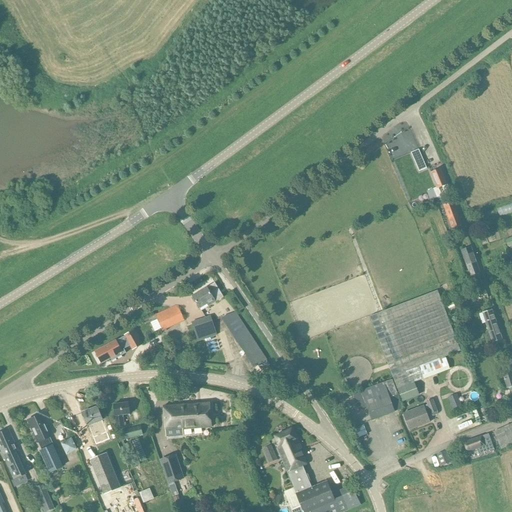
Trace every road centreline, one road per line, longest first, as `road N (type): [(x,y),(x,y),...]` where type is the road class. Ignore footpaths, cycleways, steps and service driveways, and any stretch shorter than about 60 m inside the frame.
road 1 (residential): [(11,399),(182,374),(264,395),(330,439)]
road 2 (tertiary): [(169,196),(432,0)]
road 3 (residential): [(11,399),(27,377),(213,257)]
road 4 (unclassified): [(213,257),(410,110)]
road 5 (unclassified): [(330,439),(325,420),(213,257)]
road 6 (tertiary): [(0,305),(169,196)]
road 7 (residential): [(369,483),(508,420)]
road 8 (track): [(149,209),(46,235),(0,234)]
road 9 (unclassified): [(410,110),(511,30)]
